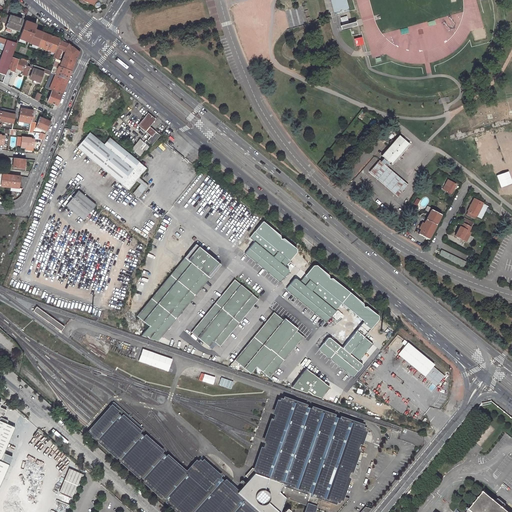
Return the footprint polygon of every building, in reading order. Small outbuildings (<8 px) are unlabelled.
[(343,0),(334,0),(338,13),(346,11),(343,0)] [(20,22),(8,18),(5,27),(5,28),(10,30),(9,33),(10,35),(11,36),(12,36),(13,36),(14,36),(15,36),(16,35),(17,31),(18,32),(21,24),(19,24),(20,22)] [(356,20),(341,24),(341,26),(338,27),(339,29),(357,24),(356,20)] [(37,32),(27,28),(24,37),(33,41),(37,32)] [(36,47),(43,50),(43,51),(46,52),(47,51),(53,54),(56,48),(59,39),(41,33),(36,47)] [(0,42),(4,44),(0,57),(0,81),(2,83),(5,75),(7,69),(11,57),(16,44),(0,38),(0,42)] [(60,50),(60,51),(64,53),(68,45),(60,38),(59,39),(56,48),(60,50)] [(77,53),(68,45),(64,53),(59,64),(54,62),(50,72),(49,74),(55,76),(66,80),(77,53)] [(52,59),(56,60),(60,51),(60,50),(56,48),(53,54),(52,59)] [(12,72),(14,68),(22,71),(21,75),(26,77),(29,69),(30,67),(25,65),(26,63),(19,60),(11,57),(7,69),(11,71),(12,72)] [(303,73),(306,65),(293,59),(289,67),(303,73)] [(32,70),(28,79),(38,83),(42,74),(42,73),(39,72),(41,68),(31,64),(30,67),(29,69),(32,70)] [(66,80),(55,76),(49,90),(61,95),(66,80)] [(60,96),(51,92),(46,103),(56,107),(60,96)] [(34,119),(35,112),(20,109),(17,121),(30,123),(31,118),(34,119)] [(15,115),(14,115),(1,112),(0,114),(0,121),(13,124),(15,115)] [(151,136),(156,131),(150,126),(156,119),(149,112),(138,125),(151,136)] [(38,118),(35,127),(46,131),(49,123),(38,118)] [(161,135),(156,131),(151,136),(147,140),(152,145),(161,135)] [(78,148),(130,191),(137,182),(141,185),(134,194),(140,199),(149,187),(140,179),(147,169),(110,139),(104,146),(89,134),(78,148)] [(411,143),(401,134),(383,154),(386,156),(383,160),(374,169),(378,172),(376,174),(398,195),(409,184),(388,164),(391,161),(393,163),(411,143)] [(30,138),(21,137),(21,138),(20,147),(29,148),(30,147),(32,147),(33,145),(33,139),(30,139),(30,138)] [(131,149),(141,157),(148,147),(138,140),(131,149)] [(369,169),(376,174),(378,172),(374,169),(383,160),(380,157),(369,169)] [(11,170),(22,171),(23,169),(24,159),(13,158),(11,170)] [(511,182),(508,171),(495,175),(501,190),(511,185),(511,182)] [(0,186),(18,188),(22,189),(22,188),(24,188),(28,177),(0,173),(0,186)] [(455,184),(447,179),(443,188),(450,192),(455,184)] [(66,207),(85,221),(96,206),(78,192),(66,207)] [(473,198),(467,211),(477,216),(484,203),(473,198)] [(442,215),(432,209),(419,234),(429,240),(442,215)] [(461,222),(454,236),(467,242),(471,233),(469,231),(471,227),(473,223),(464,218),(462,222),(461,222)] [(254,241),(244,253),(280,281),(289,270),(284,266),(289,260),(277,251),(272,256),(254,241)] [(142,333),(156,344),(219,264),(194,244),(137,316),(148,325),(142,333)] [(463,268),(466,261),(441,250),(438,256),(463,268)] [(311,291),(316,285),(304,276),(299,282),(294,277),(285,289),(326,322),(335,310),(311,291)] [(211,349),(216,343),(220,346),(258,299),(233,279),(191,333),(211,349)] [(33,311),(61,331),(64,326),(36,306),(33,311)] [(273,311),(234,361),(250,373),(255,367),(269,378),(302,336),(296,331),(297,329),(273,311)] [(0,343),(7,350),(12,344),(0,331),(0,343)] [(317,349),(353,377),(363,364),(327,337),(317,349)] [(404,345),(396,355),(436,386),(444,375),(433,366),(435,364),(403,340),(401,343),(404,345)] [(161,355),(132,345),(128,357),(158,368),(161,355)] [(293,385),(319,401),(329,385),(303,369),(293,385)] [(201,381),(213,384),(215,377),(203,374),(201,381)] [(220,378),(219,386),(231,388),(233,380),(220,378)] [(254,468),(250,467),(243,475),(247,478),(244,482),(242,484),(239,487),(235,492),(198,458),(194,462),(190,466),(187,471),(184,473),(138,431),(141,427),(113,402),(107,409),(104,413),(100,416),(97,420),(93,424),(88,430),(179,511),(277,511),(280,507),(283,498),(304,505),(305,505),(306,503),(310,504),(309,507),(314,508),(323,511),(336,511),(348,499),(340,496),(364,428),(279,398),(277,404),(274,412),(270,422),(267,431),(264,439),(261,449),(254,468)] [(4,454),(15,428),(0,421),(0,460),(1,460),(4,454)] [(1,460),(0,460),(0,486),(12,458),(4,454),(1,460)] [(72,498),(83,474),(69,468),(58,492),(72,498)] [(510,511),(495,499),(486,492),(472,510),(474,511),(510,511)] [(304,505),(301,511),(312,511),(314,508),(309,507),(310,504),(306,503),(305,505),(304,505)]
